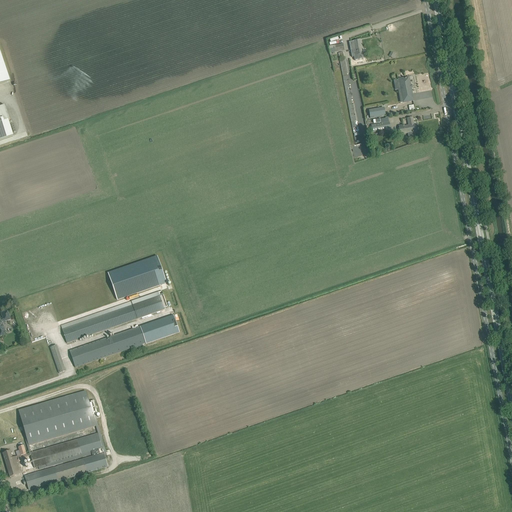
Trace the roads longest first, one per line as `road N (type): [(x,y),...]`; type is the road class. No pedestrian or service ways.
road 1 (unclassified): [(511,453),(426,0)]
road 2 (primary): [(511,404),(436,0)]
